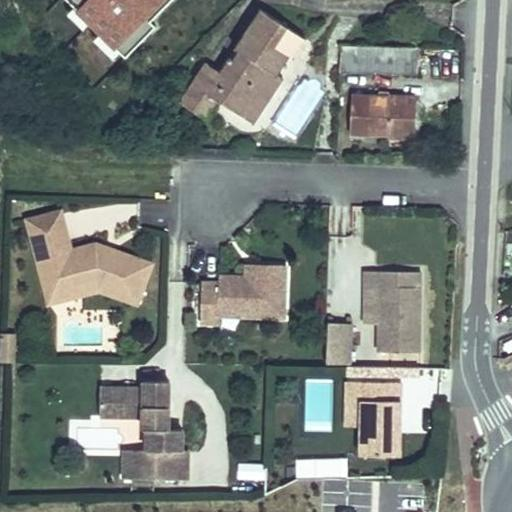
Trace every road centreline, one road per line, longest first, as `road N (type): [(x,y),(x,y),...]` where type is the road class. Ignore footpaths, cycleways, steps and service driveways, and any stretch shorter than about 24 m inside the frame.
road 1 (residential): [(207,202),(238,173),(483,182)]
road 2 (residential): [(483,182),(476,368),(511,443)]
road 3 (residential): [(493,0),(483,182)]
